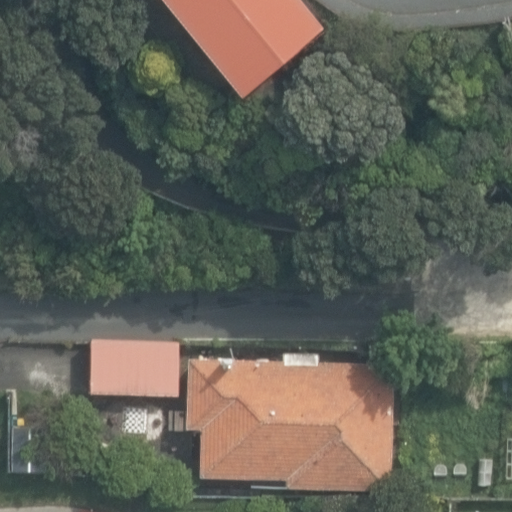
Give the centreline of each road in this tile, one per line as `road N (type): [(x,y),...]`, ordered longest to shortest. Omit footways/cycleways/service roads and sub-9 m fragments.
road 1 (residential): [(64,0),(64,22),(175,148),(251,189),(331,202),(511,209)]
road 2 (residential): [(511,303),(241,298),(0,314)]
